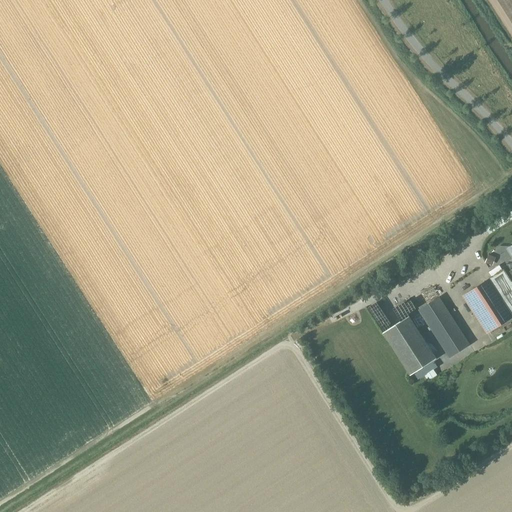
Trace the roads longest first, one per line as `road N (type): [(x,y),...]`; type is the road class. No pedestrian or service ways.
road 1 (unknown): [(511,439),(400,510),(283,338),(14,511)]
road 2 (unclassified): [(511,144),(427,59),(383,0)]
